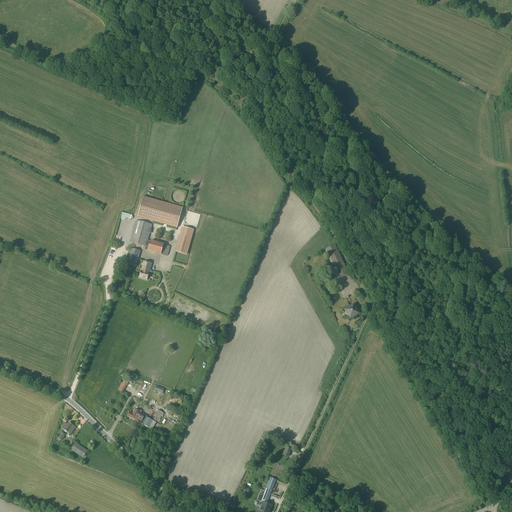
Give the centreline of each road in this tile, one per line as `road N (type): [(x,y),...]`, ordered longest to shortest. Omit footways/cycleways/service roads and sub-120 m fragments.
road 1 (track): [(384,333),(371,310),(276,511)]
road 2 (tertiary): [(0,368),(68,399),(186,511)]
road 3 (track): [(488,508),(384,333)]
road 4 (track): [(126,234),(68,399)]
